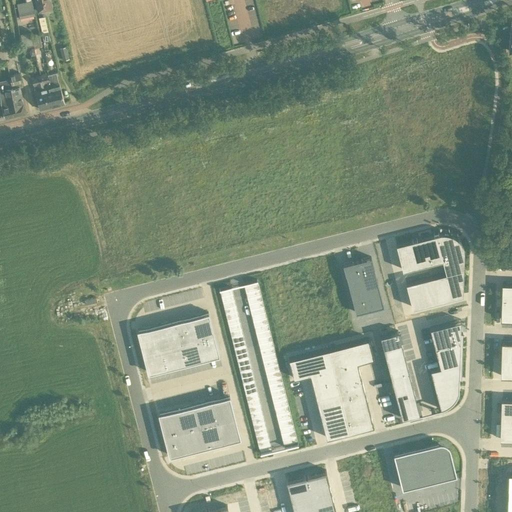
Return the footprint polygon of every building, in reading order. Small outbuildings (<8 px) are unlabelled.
[(35,0),(38,11),(51,8),(49,0),(35,0)] [(33,14),(31,7),(17,10),(19,17),(33,14)] [(39,33),(31,35),(34,45),(34,47),(34,48),(42,46),(39,33)] [(66,46),(60,48),(63,59),(69,58),(66,46)] [(481,67),(408,89),(438,182),(470,175),(481,67)] [(63,102),(56,71),(50,73),(51,79),(55,79),(56,84),(51,85),(56,105),(63,103),(63,102)] [(19,72),(9,74),(10,76),(12,87),(18,114),(25,112),(19,86),(22,86),(21,82),(19,72)] [(46,73),(40,75),(48,107),(56,105),(51,85),(45,86),(44,81),(47,81),(46,73)] [(48,107),(40,75),(32,77),(40,109),(48,107)] [(10,76),(0,78),(0,92),(1,99),(1,100),(0,100),(0,103),(3,117),(18,114),(12,87),(10,76)] [(387,102),(335,115),(356,196),(394,187),(380,129),(393,125),(387,102)] [(156,155),(103,168),(107,188),(125,185),(128,196),(141,249),(177,240),(156,155)] [(438,232),(425,236),(432,261),(442,258),(444,258),(442,250),(438,232)] [(440,232),(438,232),(442,250),(462,245),(461,241),(458,238),(455,235),(451,233),(448,232),(444,232),(440,232)] [(425,236),(411,239),(417,265),(432,261),(425,236)] [(411,239),(396,243),(402,269),(417,265),(411,239)] [(444,258),(442,258),(445,272),(463,267),(464,253),(463,249),(462,245),(442,250),(444,258)] [(371,256),(357,259),(363,284),(364,284),(377,280),(371,256)] [(357,259),(343,263),(349,287),(353,286),(363,284),(357,259)] [(463,267),(445,272),(452,296),(462,294),(463,267)] [(445,272),(432,275),(439,300),(452,296),(445,272)] [(432,275),(406,282),(412,306),(439,300),(432,275)] [(364,284),(363,284),(370,308),(383,304),(377,280),(364,284)] [(258,282),(244,285),(247,296),(260,293),(258,282)] [(511,282),(503,282),(502,300),(511,300),(511,282)] [(353,286),(349,287),(355,311),(370,308),(363,284),(353,286)] [(231,287),(220,290),(221,296),(233,293),(231,287)] [(233,293),(221,296),(223,302),(234,299),(233,293)] [(260,293),(247,296),(248,302),(262,299),(260,293)] [(234,299),(223,302),(224,308),(236,305),(234,299)] [(262,299),(248,302),(250,308),(263,304),(262,299)] [(511,300),(502,300),(502,319),(511,319),(511,300)] [(263,304),(250,308),(251,313),(265,310),(263,304)] [(236,305),(224,308),(226,314),(237,311),(236,305)] [(265,310),(251,313),(252,319),(266,316),(265,310)] [(208,311),(191,316),(196,337),(213,332),(208,311)] [(237,311),(226,314),(227,320),(239,317),(237,311)] [(191,316),(173,320),(179,341),(196,337),(191,316)] [(266,316),(252,319),(254,325),(267,321),(266,316)] [(239,317),(227,320),(229,326),(240,323),(239,317)] [(460,319),(430,327),(435,346),(460,340),(460,329),(460,319)] [(173,320),(156,324),(161,346),(179,341),(173,320)] [(267,321),(254,325),(255,330),(269,327),(267,321)] [(240,323),(229,326),(230,332),(242,329),(240,323)] [(156,324),(138,329),(143,347),(142,347),(143,348),(144,350),(161,346),(156,324)] [(269,327),(255,330),(257,336),(270,333),(269,327)] [(242,329),(230,332),(232,338),(243,335),(242,329)] [(398,330),(380,335),(385,355),(403,350),(400,340),(398,331),(398,330)] [(213,332),(196,337),(201,358),(219,354),(213,332)] [(270,333),(257,336),(258,342),(272,338),(270,333)] [(243,335),(232,338),(233,344),(245,341),(243,335)] [(196,337),(179,341),(184,363),(201,358),(196,337)] [(368,337),(328,347),(338,383),(361,377),(357,361),(373,356),(368,337)] [(272,338),(258,342),(259,347),(273,344),(272,338)] [(460,340),(435,346),(435,347),(440,366),(459,361),(460,341),(460,340)] [(179,341),(161,346),(166,367),(184,363),(179,341)] [(245,341),(233,344),(234,350),(246,347),(245,341)] [(511,341),(503,341),(502,358),(511,358),(511,341)] [(273,344),(259,347),(261,353),(274,350),(273,344)] [(161,346),(144,350),(144,353),(144,354),(149,372),(166,367),(161,346)] [(246,347),(234,350),(236,356),(248,353),(246,347)] [(328,347),(288,357),(293,377),(310,373),(314,389),(338,383),(328,347)] [(274,350),(261,353),(262,359),(276,355),(274,350)] [(403,350),(385,355),(388,367),(406,363),(403,350)] [(248,353),(236,356),(237,362),(249,359),(248,353)] [(276,355),(262,359),(264,364),(277,361),(276,355)] [(511,358),(502,358),(502,375),(511,375),(511,358)] [(249,359),(237,362),(239,368),(251,365),(249,359)] [(277,361),(264,364),(265,370),(279,367),(277,361)] [(440,366),(430,368),(430,369),(435,387),(458,382),(459,376),(459,361),(440,366)] [(406,363),(388,367),(392,380),(410,375),(406,363)] [(251,365),(239,368),(240,374),(252,371),(251,365)] [(279,367),(265,370),(266,376),(280,372),(279,367)] [(252,371),(240,374),(242,380),(254,377),(252,371)] [(280,372),(266,376),(268,381),(281,378),(280,372)] [(410,375),(392,380),(395,392),(413,387),(410,375)] [(254,377),(242,380),(243,386),(255,383),(254,377)] [(361,377),(338,383),(342,398),(365,392),(361,377)] [(281,378),(268,381),(269,387),(283,384),(281,378)] [(458,382),(435,387),(440,406),(440,407),(442,407),(446,405),(449,403),(452,400),(455,397),(457,393),(458,390),(458,382)] [(255,383),(243,386),(245,392),(256,389),(255,383)] [(338,383),(314,389),(318,404),(342,398),(338,383)] [(283,384),(269,387),(271,393),(284,389),(283,384)] [(413,387),(395,392),(401,417),(409,415),(421,412),(421,411),(419,412),(416,398),(413,387)] [(256,389),(245,392),(246,398),(258,395),(256,389)] [(284,389),(271,393),(272,398),(286,395),(284,389)] [(365,392),(342,398),(350,430),(373,425),(365,392)] [(229,394),(212,399),(217,420),(235,416),(229,394)] [(258,395),(246,398),(248,404),(259,401),(258,395)] [(286,395),(272,398),(274,404),(287,401),(286,395)] [(342,398),(318,404),(326,436),(350,430),(342,398)] [(502,398),(502,416),(511,416),(511,398),(502,398)] [(212,399),(194,403),(200,424),(217,420),(212,399)] [(259,401),(248,404),(249,410),(261,407),(259,401)] [(287,401),(274,404),(275,410),(288,406),(287,401)] [(194,403),(177,408),(182,429),(200,424),(194,403)] [(288,406),(275,410),(276,415),(290,412),(288,406)] [(261,407),(249,410),(251,416),(262,413),(261,407)] [(177,408),(159,412),(164,430),(163,430),(164,431),(165,433),(182,429),(177,408)] [(290,412),(276,415),(278,421),(291,418),(290,412)] [(262,413),(251,416),(252,422),(264,419),(262,413)] [(235,416),(217,420),(223,441),(240,437),(235,416)] [(511,416),(502,416),(501,439),(511,439),(511,416)] [(291,418),(278,421),(279,427),(293,423),(291,418)] [(264,419),(252,422),(254,428),(265,425),(264,419)] [(217,420),(200,424),(205,446),(223,441),(217,420)] [(293,423),(279,427),(281,432),(294,429),(293,423)] [(200,424),(182,429),(188,450),(205,446),(200,424)] [(265,425),(254,428),(255,434),(267,431),(265,425)] [(182,429),(165,433),(165,436),(165,437),(166,437),(170,455),(188,450),(182,429)] [(294,429),(281,432),(282,438),(295,435),(294,429)] [(267,431),(255,434),(257,440),(268,437),(267,431)] [(295,435),(282,438),(283,444),(297,440),(295,435)] [(268,437),(257,440),(258,446),(270,443),(268,437)] [(438,442),(428,445),(437,478),(455,474),(449,449),(440,451),(438,442)] [(270,443),(258,446),(260,452),(271,449),(270,443)] [(428,445),(411,449),(419,483),(437,478),(428,445)] [(411,449),(394,453),(402,487),(419,483),(411,449)] [(307,475),(306,475),(308,485),(309,485),(328,481),(327,477),(326,474),(325,471),(326,471),(326,469),(324,469),(325,470),(308,474),(308,473),(307,474),(307,475)] [(288,479),(286,479),(286,481),(286,480),(286,481),(287,480),(289,486),(288,486),(289,490),(290,490),(309,485),(308,485),(306,475),(305,475),(305,474),(303,475),(304,475),(288,479)] [(328,481),(309,485),(311,494),(311,495),(330,490),(331,490),(330,486),(329,487),(328,481)] [(309,485),(290,490),(291,496),(290,496),(291,500),(292,500),(311,495),(311,494),(309,485)] [(330,490),(311,495),(313,504),(313,505),(332,500),(333,500),(332,496),(331,496),(330,490)] [(311,495),(292,500),(293,506),(294,510),(313,505),(313,504),(311,495)] [(332,500),(313,505),(314,511),(326,511),(335,510),(336,510),(335,506),(334,506),(332,500)]
